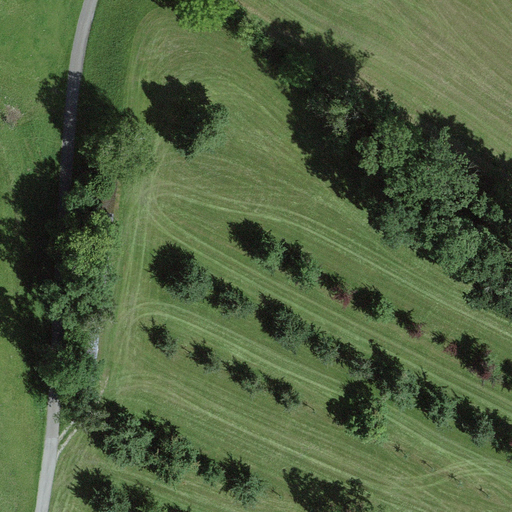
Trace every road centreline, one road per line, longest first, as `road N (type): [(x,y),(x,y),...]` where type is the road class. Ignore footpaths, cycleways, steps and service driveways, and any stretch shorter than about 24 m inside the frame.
road 1 (unclassified): [(91,0),(78,48),(61,218),(41,511)]
road 2 (track): [(114,317),(100,386),(50,454)]
road 3 (track): [(0,95),(18,114),(61,218)]
